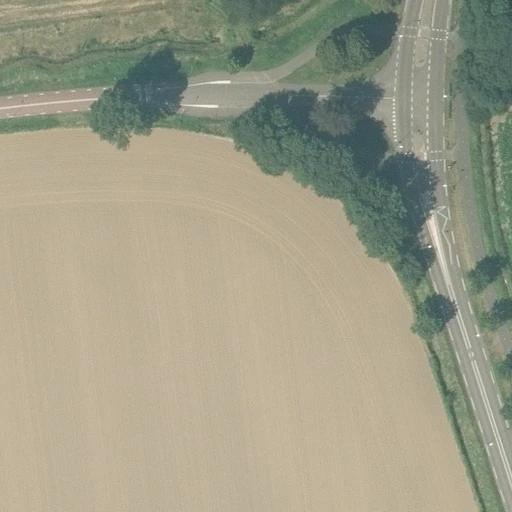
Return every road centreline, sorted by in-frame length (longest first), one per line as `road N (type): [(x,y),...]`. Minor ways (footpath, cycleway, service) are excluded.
road 1 (tertiary): [(0,108),(113,98),(401,97)]
road 2 (tertiary): [(511,484),(448,286)]
road 3 (tertiary): [(401,97),(412,200),(448,286)]
road 4 (tertiary): [(448,286),(434,99)]
